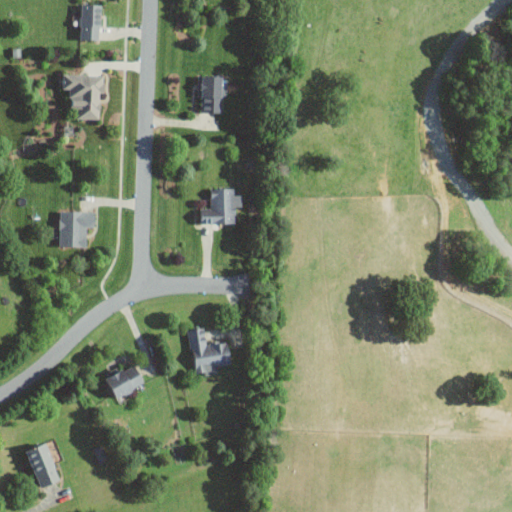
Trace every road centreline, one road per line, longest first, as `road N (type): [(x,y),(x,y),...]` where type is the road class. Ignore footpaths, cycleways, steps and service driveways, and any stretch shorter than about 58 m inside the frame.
road 1 (residential): [(144,289),(151,0)]
road 2 (residential): [(241,288),(144,289),(104,310),(0,394)]
